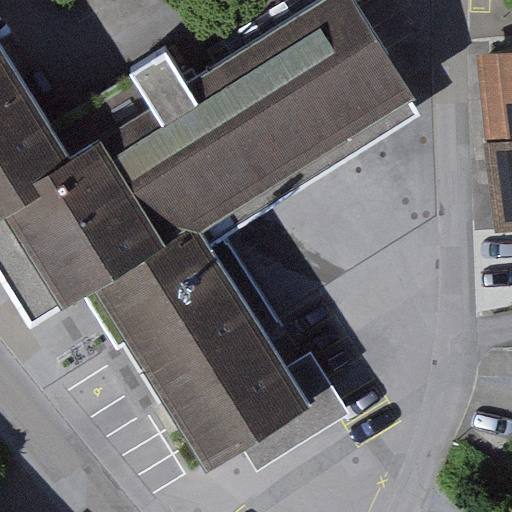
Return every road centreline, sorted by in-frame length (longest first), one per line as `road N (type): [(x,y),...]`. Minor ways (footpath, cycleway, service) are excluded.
road 1 (residential): [(404,511),(445,402),(453,354),(450,0)]
road 2 (tertiary): [(100,511),(0,388)]
